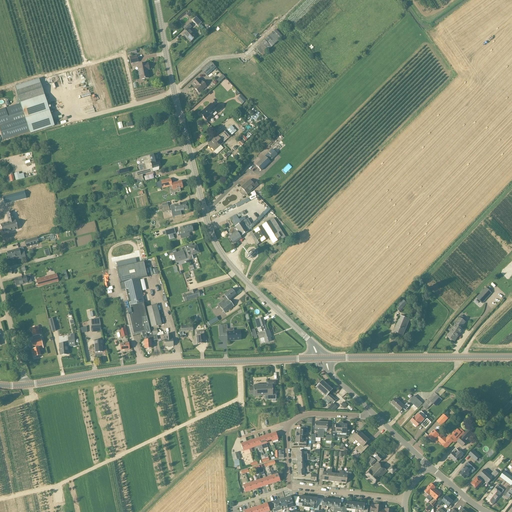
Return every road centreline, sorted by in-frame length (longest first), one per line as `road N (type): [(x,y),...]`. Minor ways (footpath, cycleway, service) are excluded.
road 1 (tertiary): [(319,358),(212,237),(156,0)]
road 2 (secondary): [(319,358),(151,365),(26,385)]
road 3 (secondary): [(511,356),(319,358)]
